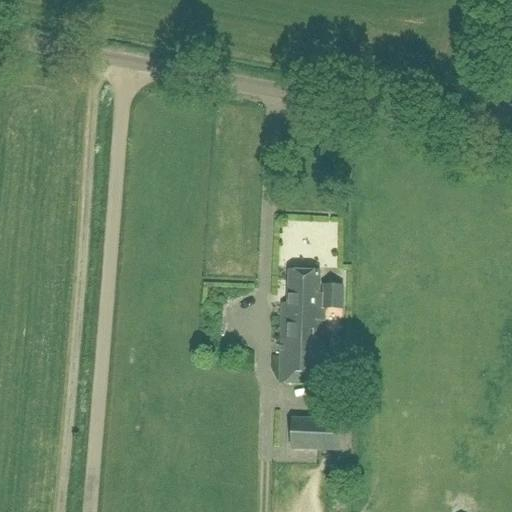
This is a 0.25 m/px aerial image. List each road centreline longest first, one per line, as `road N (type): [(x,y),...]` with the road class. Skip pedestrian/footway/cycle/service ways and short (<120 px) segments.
road 1 (unclassified): [(511,134),(0,36)]
road 2 (track): [(93,54),(55,511)]
road 3 (track): [(131,61),(94,511)]
